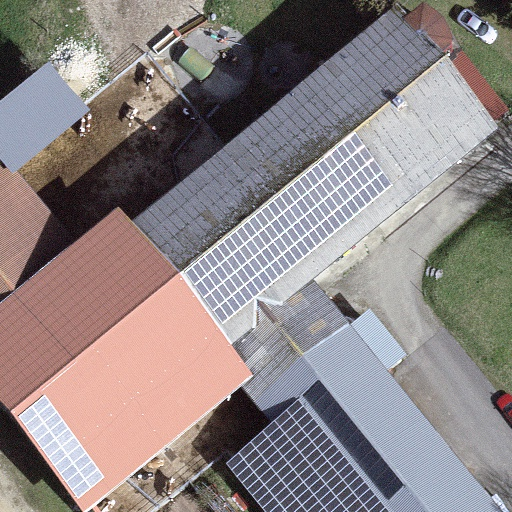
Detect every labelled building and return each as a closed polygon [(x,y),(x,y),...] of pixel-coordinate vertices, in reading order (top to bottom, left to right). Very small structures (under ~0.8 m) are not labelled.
[(237,160),(132,246),(167,289),(183,308),(220,353),(298,289),(477,136),(427,76),(447,60),(436,37),(416,23),(397,39),(391,32),(237,160)] [(0,158),(8,168),(74,114),(47,81),(0,119),(0,158)] [(0,171),(0,329),(19,314),(78,266),(0,171)] [(183,308),(167,289),(132,246),(122,234),(80,269),(78,266),(19,314),(0,329),(0,331),(1,333),(0,334),(0,405),(84,508),(241,378),(220,353),(183,308)] [(298,289),(220,353),(241,378),(283,429),(237,467),(273,511),(482,511),(375,381),(400,360),(366,320),(341,341),(298,289)]
